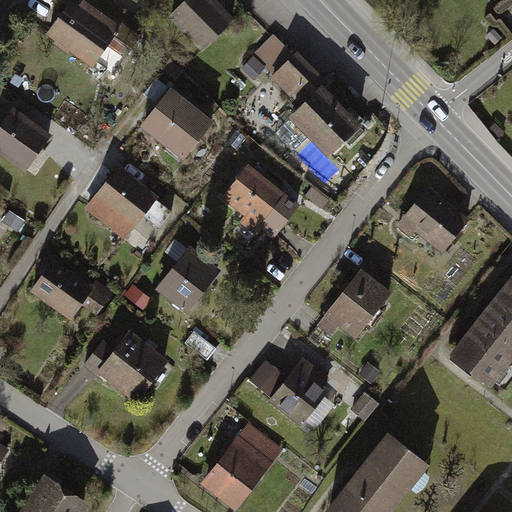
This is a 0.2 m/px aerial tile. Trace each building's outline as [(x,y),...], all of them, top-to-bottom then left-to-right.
[(237,16),(218,0),(188,0),(178,12),(212,43),(237,16)] [(67,1),(46,31),(89,62),(84,69),(95,77),(102,66),(109,71),(135,36),(116,22),(113,25),(81,2),(77,8),(67,1)] [(272,38),(259,50),(271,62),(284,49),(272,38)] [(304,110),(348,152),(377,122),(301,49),(279,71),(311,103),(304,110)] [(244,65),(255,76),(265,66),(254,55),(244,65)] [(205,122),(165,91),(142,121),(181,152),(205,122)] [(9,109),(0,121),(0,151),(22,167),(45,135),(9,109)] [(172,166),(163,159),(154,170),(163,177),(172,166)] [(257,161),(229,196),(268,226),(295,192),(257,161)] [(152,196),(114,167),(84,205),(122,234),(152,196)] [(315,184),(309,191),(328,206),(334,199),(315,184)] [(478,220),(436,187),(410,219),(452,253),(478,220)] [(244,217),(236,226),(251,237),(258,228),(244,217)] [(177,258),(157,285),(185,307),(214,270),(180,245),(173,255),(177,258)] [(88,286),(49,259),(29,287),(68,315),(88,286)] [(370,264),(335,308),(347,317),(366,332),(400,288),(370,264)] [(511,363),(511,278),(455,353),(496,384),(511,363)] [(324,323),(336,332),(347,317),(335,308),(324,323)] [(105,368),(143,399),(171,364),(132,333),(120,348),(105,368)] [(85,361),(101,373),(105,368),(120,348),(105,336),(89,356),(85,361)] [(291,377),(276,396),(308,421),(340,380),(308,355),(291,377)] [(385,371),(368,359),(363,366),(379,379),(385,371)] [(291,377),(269,360),(255,379),(276,396),(291,377)] [(366,390),(354,405),(368,417),(380,402),(366,390)] [(252,420),(206,478),(242,506),(287,448),(252,420)] [(332,509),(335,511),(395,511),(434,461),(393,430),(332,509)] [(0,465),(13,446),(0,438),(0,465)] [(74,511),(79,504),(43,480),(21,511),(74,511)]
